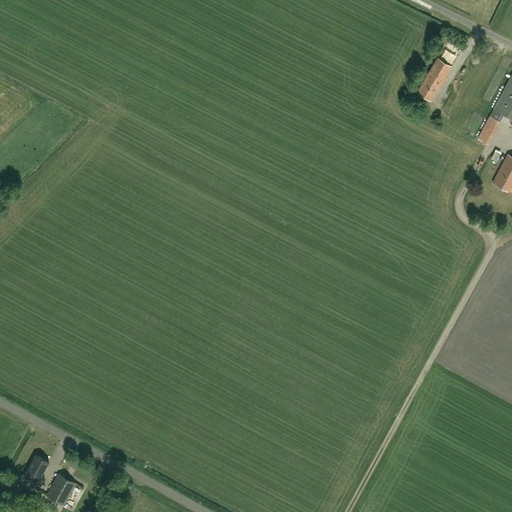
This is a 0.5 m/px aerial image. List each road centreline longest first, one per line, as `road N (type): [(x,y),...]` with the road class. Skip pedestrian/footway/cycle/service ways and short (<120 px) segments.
road 1 (track): [(348,511),(491,250),(490,233),(465,221),(460,209),(480,159),(498,142)]
road 2 (unclassified): [(203,511),(0,402)]
